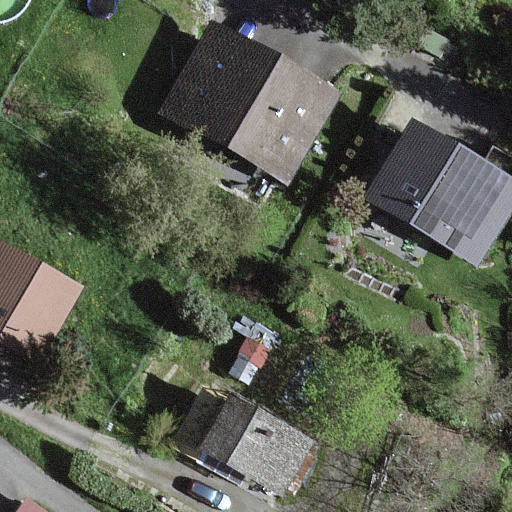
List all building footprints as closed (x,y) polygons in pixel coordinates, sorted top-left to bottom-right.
[(323,101),(201,36),(159,113),(282,178),(323,101)] [(510,194),(401,132),(362,200),(471,262),(510,194)] [(62,296),(0,264),(0,343),(30,359),(62,296)] [(296,450),(218,406),(193,449),(271,493),(296,450)] [(39,511),(26,503),(19,511),(39,511)]
